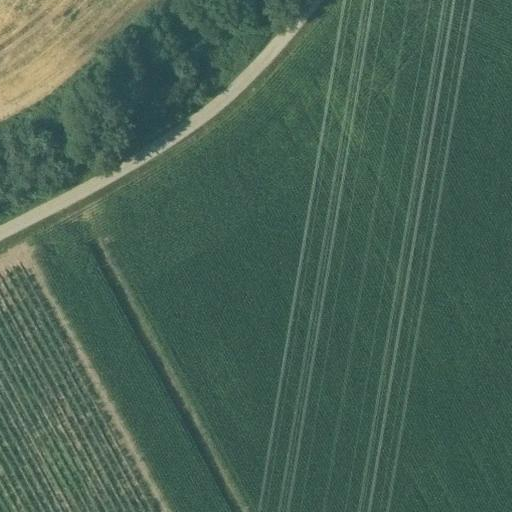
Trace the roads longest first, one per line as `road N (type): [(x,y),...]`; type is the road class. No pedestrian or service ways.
road 1 (unclassified): [(315,0),(229,93),(166,140),(0,233)]
road 2 (unknown): [(147,11),(0,71)]
